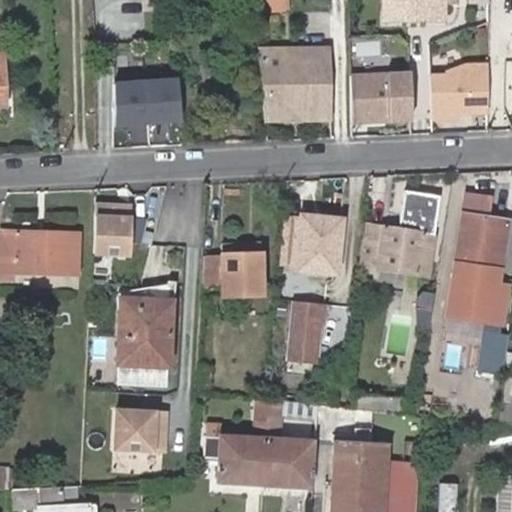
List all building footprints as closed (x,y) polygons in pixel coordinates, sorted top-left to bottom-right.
[(382,0),(382,21),(439,22),(439,0),(382,0)] [(292,50),(256,50),(258,74),(292,74),(292,50)] [(292,74),(258,74),(262,118),(329,117),(329,50),(292,50),(292,74)] [(484,112),(486,64),(463,63),(443,72),(443,75),(427,75),(428,118),(448,118),(448,113),(484,112)] [(349,75),(349,121),(409,118),(408,73),(349,75)] [(178,81),(115,85),(114,127),(182,123),(178,81)] [(132,202),(95,200),(92,252),(129,254),(132,202)] [(300,216),(294,270),(334,274),(340,221),(300,216)] [(495,286),(505,222),(462,216),(450,280),(495,286)] [(406,218),(404,232),(423,234),(424,221),(406,218)] [(423,234),(404,232),(365,227),(359,267),(427,277),(430,262),(434,237),(423,234)] [(77,234),(0,231),(0,278),(12,279),(12,271),(76,273),(77,234)] [(200,285),(200,288),(221,286),(221,294),(259,295),(258,255),(256,255),(256,244),(220,244),(221,255),(201,256),(200,285)] [(325,361),(330,300),(294,297),(289,358),(325,361)] [(133,311),(119,311),(117,363),(119,364),(164,366),(165,366),(166,333),(162,333),(162,302),(133,300),(133,311)] [(119,300),(119,311),(133,311),(133,300),(119,300)] [(507,332),(481,329),(479,347),(504,350),(507,332)] [(501,374),(504,350),(479,347),(475,370),(501,374)] [(164,366),(119,364),(118,383),(163,386),(164,366)] [(208,388),(209,369),(201,368),(199,387),(208,388)] [(511,380),(500,379),(494,422),(511,424),(511,380)] [(261,399),(248,398),(248,422),(260,422),(261,399)] [(273,401),(261,399),(260,422),(273,422),(273,401)] [(167,408),(114,405),(111,447),(164,450),(167,408)] [(380,511),(384,443),(334,441),(331,511),(380,511)] [(215,447),(203,447),(202,462),(215,462),(215,472),(215,484),(305,484),(305,444),(216,444),(215,447)] [(215,462),(202,462),(202,472),(215,472),(215,462)] [(411,511),(414,464),(383,462),(380,511),(411,511)] [(511,511),(511,476),(493,474),(490,511),(511,511)] [(439,484),(437,511),(454,511),(456,484),(439,484)] [(39,508),(37,489),(11,490),(13,511),(11,511),(10,511),(66,511),(66,508),(39,508)] [(1,491),(0,490),(0,511),(11,511),(13,511),(11,490),(1,491)]
